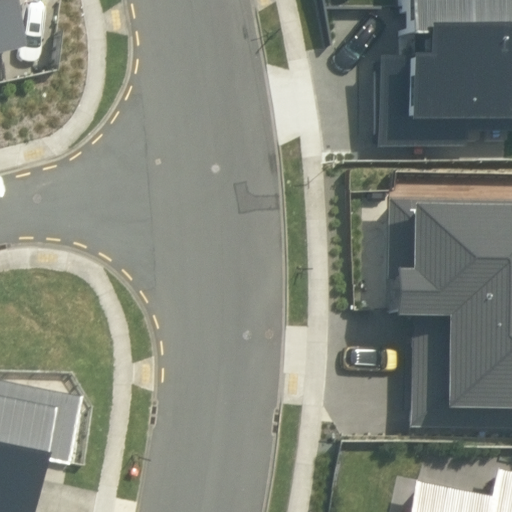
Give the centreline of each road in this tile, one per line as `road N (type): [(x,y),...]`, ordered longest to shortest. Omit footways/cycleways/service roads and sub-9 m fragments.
road 1 (residential): [(189,511),(204,402),(203,250),(177,155)]
road 2 (residential): [(0,207),(177,155)]
road 3 (residential): [(177,155),(150,0)]
